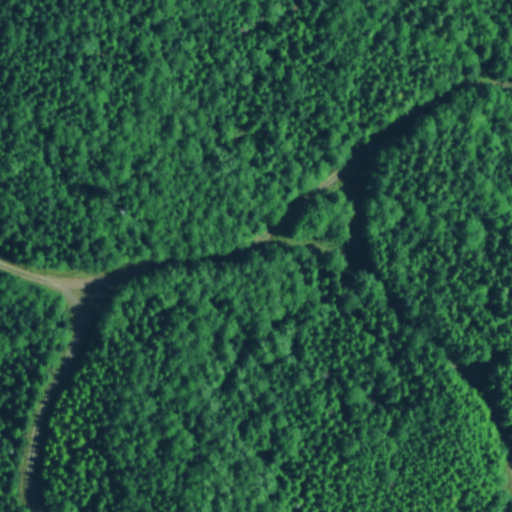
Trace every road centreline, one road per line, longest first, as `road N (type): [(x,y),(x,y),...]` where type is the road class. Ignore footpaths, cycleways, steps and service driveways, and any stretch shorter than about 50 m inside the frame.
road 1 (track): [(0,260),(31,274),(100,283),(249,248),(456,89),(511,85)]
road 2 (track): [(39,511),(33,455),(43,409),(100,283)]
